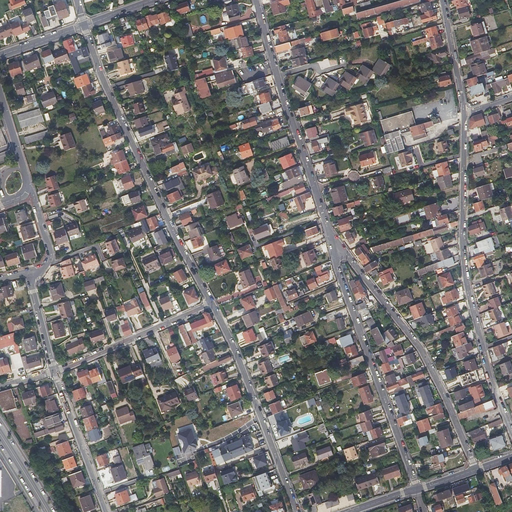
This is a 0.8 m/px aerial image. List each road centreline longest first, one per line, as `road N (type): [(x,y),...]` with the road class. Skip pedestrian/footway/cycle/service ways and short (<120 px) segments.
road 1 (residential): [(464,115),(465,281),(511,432)]
road 2 (residential): [(212,303),(158,202),(84,25)]
road 3 (residential): [(474,469),(418,348),(327,228)]
road 4 (residential): [(327,228),(417,489)]
road 5 (residential): [(327,228),(256,0)]
road 6 (residential): [(296,511),(212,303)]
road 7 (residential): [(55,371),(212,303)]
road 8 (residential): [(106,511),(55,371)]
